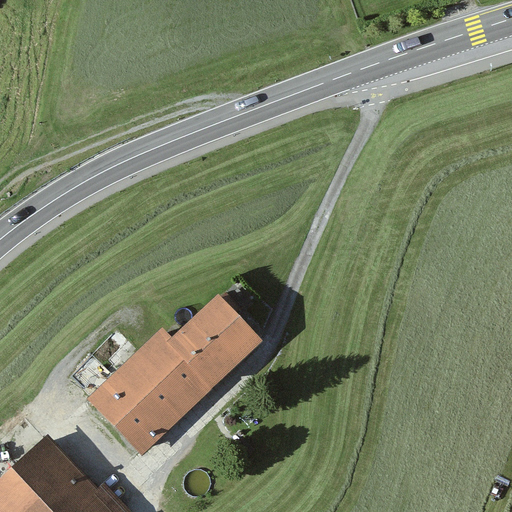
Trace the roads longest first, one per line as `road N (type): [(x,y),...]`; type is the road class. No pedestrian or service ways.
road 1 (secondary): [(511,19),(127,159),(0,242)]
road 2 (track): [(361,69),(373,104),(367,124),(275,344),(138,485),(142,511)]
road 3 (track): [(236,116),(210,99),(38,162),(0,189)]
